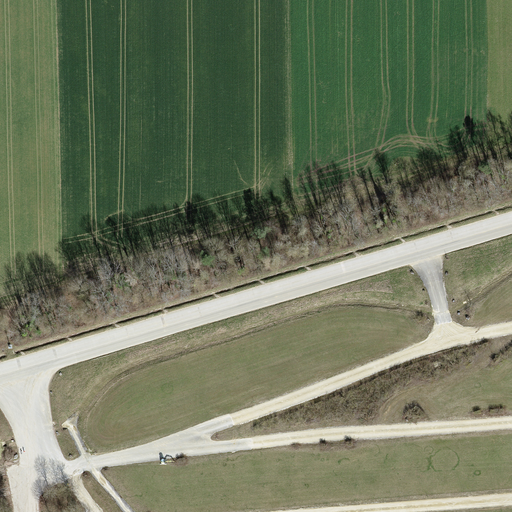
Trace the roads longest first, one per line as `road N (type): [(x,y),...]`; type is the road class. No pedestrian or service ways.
road 1 (track): [(511,420),(39,463)]
road 2 (track): [(173,450),(206,429),(449,340),(422,248)]
road 3 (track): [(306,511),(511,496)]
